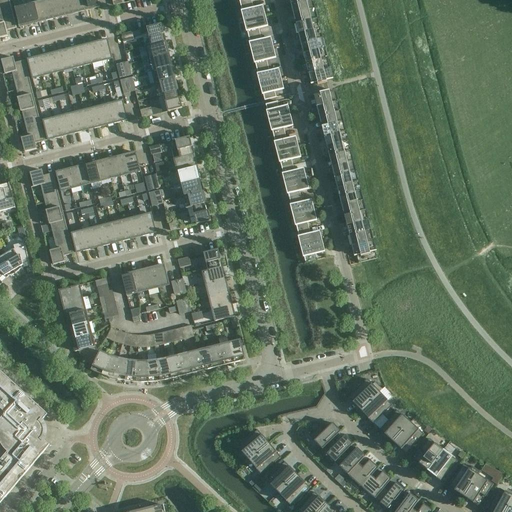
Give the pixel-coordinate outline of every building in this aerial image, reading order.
[(49,20),(59,18),(54,0),(50,0),(45,1),(49,20)] [(54,0),(59,18),(69,15),(65,0),(54,0)] [(75,0),(65,0),(69,15),(79,13),(75,0)] [(86,0),(75,0),(79,13),(89,10),(86,0)] [(86,0),(89,10),(99,7),(97,0),(86,0)] [(310,0),(291,5),(293,15),(314,9),(312,0),(310,0)] [(39,23),(49,20),(45,1),(35,4),(39,23)] [(10,3),(0,5),(0,21),(1,24),(0,24),(0,38),(8,37),(7,31),(16,28),(10,3)] [(241,6),(245,22),(265,16),(264,11),(261,12),(259,7),(253,8),(252,3),(241,6)] [(30,25),(39,23),(35,4),(25,6),(30,25)] [(30,25),(25,6),(15,9),(19,28),(30,25)] [(317,19),(314,9),(293,15),(296,25),(317,19)] [(245,22),(249,38),(260,35),(259,29),(265,28),(263,22),(266,22),(265,16),(245,22)] [(296,25),(298,35),(320,29),(317,19),(296,25)] [(161,25),(153,27),(147,28),(151,45),(151,46),(165,42),(163,35),(161,25)] [(322,39),(320,29),(298,35),(301,45),(322,39)] [(132,32),(121,35),(123,43),(134,40),(132,32)] [(249,38),(253,53),(273,48),(272,43),(269,44),(267,38),(261,40),(260,35),(249,38)] [(325,49),(322,39),(301,45),(303,54),(325,49)] [(97,43),(102,62),(112,59),(108,40),(97,43)] [(149,59),(168,54),(167,50),(165,42),(151,46),(151,45),(146,46),(149,59)] [(92,64),(102,62),(97,43),(87,45),(92,64)] [(82,67),(92,64),(87,45),(78,48),(82,67)] [(72,69),(82,67),(78,48),(68,50),(72,69)] [(253,53),(256,69),(268,66),(267,61),(273,59),(271,54),(274,53),(273,48),(253,53)] [(327,59),(325,49),(303,54),(306,64),(327,59)] [(62,72),(72,69),(68,50),(58,53),(62,72)] [(53,74),(62,72),(58,53),(48,55),(53,74)] [(168,54),(149,59),(152,72),(171,67),(169,59),(170,59),(168,54)] [(43,77),(53,74),(48,55),(38,58),(43,77)] [(18,90),(31,87),(25,61),(15,64),(13,58),(2,61),(5,74),(13,72),(18,90)] [(43,77),(38,58),(28,61),(32,79),(43,77)] [(327,59),(306,64),(308,74),(329,69),(327,59)] [(122,64),(125,77),(131,76),(128,62),(122,64)] [(125,77),(122,64),(116,65),(120,78),(125,77)] [(256,69),(260,85),(281,79),(280,74),(277,75),(275,70),(269,71),(268,66),(256,69)] [(152,72),(155,84),(175,79),(173,74),(171,67),(152,72)] [(329,69),(308,74),(311,85),(317,83),(318,85),(327,83),(327,82),(327,81),(332,79),(329,69)] [(126,79),(129,93),(135,91),(132,78),(126,79)] [(129,93),(126,79),(120,81),(124,94),(129,93)] [(175,79),(155,84),(158,97),(164,95),(163,95),(178,91),(176,84),(175,79)] [(265,101),(276,98),(274,92),(281,91),(279,85),(282,85),(281,79),(260,85),(265,101)] [(38,115),(31,87),(18,90),(19,98),(18,98),(21,112),(23,111),(25,119),(38,115)] [(164,95),(168,112),(169,112),(182,108),(180,99),(179,99),(178,91),(163,95),(164,95)] [(317,108),(338,102),(335,92),(336,92),(335,92),(330,93),(329,92),(330,92),(329,91),(320,94),(320,96),(314,97),(317,108)] [(58,97),(52,98),(56,114),(62,112),(59,101),(58,97)] [(42,101),(38,102),(40,108),(44,107),(45,110),(51,109),(48,100),(43,101),(42,101)] [(113,104),(117,123),(128,120),(123,102),(113,104)] [(277,102),(266,105),(270,121),(290,116),(289,111),(286,112),(285,106),(278,108),(277,102)] [(317,108),(319,117),(340,112),(338,102),(317,108)] [(107,125),(117,123),(113,104),(103,107),(107,125)] [(98,128),(107,125),(103,107),(93,109),(98,128)] [(142,118),(149,117),(153,116),(151,108),(140,111),(142,118)] [(88,130),(98,128),(93,109),(83,112),(88,130)] [(83,112),(73,114),(78,133),(88,130),(83,112)] [(319,117),(322,127),(343,122),(340,112),(319,117)] [(73,114),(63,117),(68,135),(78,133),(73,114)] [(38,115),(25,119),(29,137),(21,139),(25,152),(36,149),(35,144),(45,141),(38,115)] [(290,116),(270,121),(274,137),(285,134),(284,129),(290,127),(288,122),(292,121),(290,116)] [(63,117),(53,119),(58,138),(68,135),(63,117)] [(58,138),(53,119),(43,122),(48,140),(58,138)] [(324,137),(345,132),(343,122),(322,127),(324,137)] [(324,137),(327,147),(348,142),(345,132),(324,137)] [(274,137),(278,153),(298,147),(297,142),(294,143),(292,138),(286,139),(285,134),(274,137)] [(189,138),(175,141),(177,149),(172,150),(174,160),(194,155),(192,147),(189,138)] [(327,147),(329,157),(350,152),(348,142),(327,147)] [(160,145),(156,146),(149,148),(151,155),(162,153),(160,145)] [(278,153),(282,168),(293,166),(292,160),(298,159),(296,153),(299,153),(298,147),(278,153)] [(329,157),(332,167),(353,162),(350,152),(329,157)] [(126,156),(130,174),(141,172),(136,153),(126,156)] [(177,172),(197,167),(196,162),(195,162),(194,155),(174,160),(177,172)] [(121,177),(130,174),(126,156),(116,158),(121,177)] [(106,161),(111,179),(121,177),(116,158),(106,161)] [(101,182),(111,179),(106,161),(96,163),(101,182)] [(332,167),(334,177),(355,172),(353,162),(332,167)] [(96,163),(86,166),(91,184),(101,182),(96,163)] [(81,187),(91,184),(86,166),(76,168),(81,187)] [(282,168),(286,184),(306,179),(305,174),(302,175),(300,169),(294,171),(293,166),(282,168)] [(177,172),(181,184),(200,179),(198,172),(197,167),(177,172)] [(76,168),(66,171),(71,189),(81,187),(76,168)] [(46,203),(60,200),(53,174),(43,176),(42,171),(30,174),(34,187),(41,185),(46,203)] [(71,189),(66,171),(56,173),(61,192),(71,189)] [(334,177),(337,187),(358,182),(355,172),(334,177)] [(151,176),(154,190),(160,188),(156,175),(151,176)] [(154,190),(151,176),(145,178),(148,191),(154,190)] [(181,184),(184,197),(203,192),(202,187),(200,179),(181,184)] [(306,179),(286,184),(290,200),(301,197),(300,192),(306,190),(304,185),(307,184),(306,179)] [(337,187),(339,197),(360,191),(358,182),(337,187)] [(0,211),(15,208),(15,209),(10,187),(9,187),(9,188),(3,189),(0,188),(0,211)] [(154,192),(158,206),(164,204),(160,191),(154,192)] [(363,201),(360,191),(339,197),(342,207),(363,201)] [(158,206),(154,192),(149,194),(152,207),(158,206)] [(203,192),(184,197),(187,209),(192,208),(192,207),(206,204),(204,196),(203,192)] [(290,200),(294,216),(314,210),(313,205),(310,206),(308,201),(302,202),(301,197),(290,200)] [(53,231),(67,228),(60,200),(46,203),(48,210),(46,211),(49,225),(51,224),(53,231)] [(342,207),(344,217),(365,211),(363,201),(342,207)] [(196,225),(210,221),(208,211),(206,204),(192,207),(192,208),(196,225)] [(294,216),(297,231),(309,228),(308,223),(314,222),(312,216),(315,216),(314,210),(294,216)] [(365,211),(344,217),(347,226),(368,221),(365,211)] [(141,217),(146,235),(156,233),(151,214),(141,217)] [(136,238),(146,235),(141,217),(131,219),(136,238)] [(131,219),(121,222),(126,240),(136,238),(131,219)] [(171,231),(177,229),(181,229),(179,221),(169,223),(171,231)] [(370,231),(368,221),(347,226),(349,236),(370,231)] [(116,243),(126,240),(121,222),(111,224),(116,243)] [(106,245),(116,243),(111,224),(102,227),(106,245)] [(96,248),(106,245),(102,227),(92,229),(96,248)] [(67,228),(53,231),(58,249),(50,251),(53,265),(65,262),(63,256),(73,254),(67,228)] [(297,231),(301,247),(322,242),(321,237),(318,238),(316,232),(310,234),(309,228),(297,231)] [(92,229),(82,232),(86,250),(96,248),(92,229)] [(349,236),(352,246),(373,241),(370,231),(349,236)] [(86,250),(82,232),(71,234),(76,253),(86,250)] [(373,241),(352,246),(354,257),(357,256),(359,264),(377,259),(375,251),(376,251),(375,251),(373,241)] [(4,255),(15,274),(16,274),(15,274),(17,273),(18,271),(20,270),(21,269),(23,268),(22,264),(28,262),(28,263),(29,263),(24,242),(23,242),(23,243),(13,246),(14,249),(4,255)] [(301,247),(306,263),(317,261),(315,255),(322,253),(320,248),(323,247),(322,242),(301,247)] [(204,254),(208,271),(222,268),(220,260),(218,250),(204,254)] [(15,274),(4,255),(0,257),(0,278),(3,275),(6,278),(8,277),(8,276),(10,276),(12,275),(13,275),(15,274)] [(187,258),(178,261),(180,268),(189,266),(187,258)] [(154,270),(158,288),(169,285),(164,265),(158,267),(158,268),(154,270)] [(206,285),(225,280),(224,275),(222,268),(208,271),(203,272),(206,285)] [(148,291),(158,288),(154,270),(149,271),(149,269),(143,271),(148,291)] [(137,293),(148,291),(143,271),(137,272),(137,274),(133,275),(137,293)] [(137,293),(133,275),(129,276),(128,275),(122,276),(127,296),(137,293)] [(109,278),(95,282),(97,288),(111,284),(109,278)] [(177,281),(180,294),(186,292),(183,279),(177,281)] [(209,297),(228,292),(226,285),(227,285),(225,280),(206,285),(209,297)] [(180,294),(177,281),(171,282),(174,295),(180,294)] [(82,298),(79,286),(59,291),(61,296),(63,303),(82,298)] [(228,292),(209,297),(212,309),(232,304),(230,300),(228,292)] [(85,310),(82,298),(63,303),(65,311),(66,315),(85,310)] [(182,301),(185,314),(191,312),(188,299),(182,301)] [(185,314),(182,301),(176,302),(179,315),(185,314)] [(232,304),(212,309),(215,322),(223,320),(234,317),(233,309),(232,304)] [(85,310),(66,315),(67,320),(69,328),(88,323),(85,310)] [(92,335),(88,323),(69,328),(71,335),(72,340),(92,335)] [(184,328),(187,339),(194,337),(191,326),(184,328)] [(114,343),(118,331),(111,328),(106,339),(114,343)] [(187,339),(184,328),(177,329),(180,341),(187,339)] [(180,341),(177,329),(170,331),(173,343),(180,341)] [(123,345),(123,344),(125,333),(118,331),(114,343),(123,345)] [(162,333),(165,345),(173,343),(170,331),(162,333)] [(123,344),(123,345),(131,347),(133,335),(125,333),(123,344)] [(155,335),(157,346),(165,345),(162,333),(155,335)] [(84,361),(96,351),(95,347),(92,335),(72,340),(73,344),(75,352),(79,351),(82,358),(84,361)] [(133,335),(131,347),(140,348),(140,336),(133,335)] [(148,336),(148,348),(157,346),(155,335),(148,336)] [(140,336),(140,348),(148,348),(148,336),(140,336)] [(245,361),(241,344),(240,341),(230,344),(234,363),(240,362),(241,362),(245,361)] [(230,344),(219,346),(224,366),(229,365),(228,365),(234,363),(230,344)] [(219,346),(209,349),(214,368),(220,367),(224,366),(219,346)] [(209,349),(198,352),(203,371),(208,370),(214,368),(209,349)] [(96,351),(84,361),(86,363),(92,367),(91,370),(95,373),(95,372),(102,375),(109,356),(100,352),(99,353),(96,351)] [(198,352),(188,354),(193,374),(199,372),(203,371),(198,352)] [(188,354),(177,357),(182,377),(187,375),(193,374),(188,354)] [(118,359),(109,356),(102,375),(109,378),(113,379),(118,359)] [(177,357),(167,360),(172,379),(178,377),(178,378),(182,377),(177,357)] [(125,381),(128,361),(118,359),(113,379),(118,380),(125,381)] [(167,360),(157,361),(160,382),(165,381),(172,379),(167,360)] [(138,362),(128,361),(125,381),(132,382),(132,383),(136,383),(138,362)] [(157,361),(147,363),(148,383),(156,382),(160,382),(157,361)] [(147,363),(138,362),(136,383),(141,383),(148,383),(147,363)] [(0,503),(49,445),(43,440),(44,439),(45,436),(46,433),(46,430),(45,427),(44,425),(43,422),(42,421),(47,415),(0,370),(0,409),(5,413),(3,415),(1,418),(0,419),(0,443),(0,444),(2,446),(3,448),(5,450),(7,452),(0,460),(0,503)] [(360,411),(380,393),(379,393),(382,390),(375,383),(372,386),(372,385),(371,386),(367,382),(368,381),(367,380),(348,398),(349,399),(350,398),(353,402),(352,403),(353,404),(354,403),(361,410),(360,411)] [(380,393),(360,411),(361,412),(362,411),(368,418),(367,419),(368,420),(369,419),(373,423),(372,424),(373,424),(392,406),(391,405),(390,406),(387,402),(388,401),(387,400),(386,401),(379,394),(380,393)] [(392,442),(393,443),(410,423),(409,423),(402,417),(403,416),(402,415),(401,416),(397,412),(398,412),(397,411),(379,430),(380,431),(381,430),(385,434),(384,435),(385,436),(386,435),(393,441),(392,442)] [(410,423),(393,443),(394,442),(401,449),(400,450),(401,450),(402,449),(406,453),(405,454),(406,455),(424,435),(423,434),(422,435),(418,432),(419,431),(418,430),(417,431),(410,424),(411,423),(410,423)] [(322,450),(341,432),(333,424),(325,431),(321,426),(309,436),(314,442),(322,450)] [(249,461),(269,444),(268,445),(262,437),(263,436),(262,435),(261,436),(257,432),(258,431),(258,430),(237,448),(238,448),(239,448),(243,452),(242,453),(243,453),(250,460),(249,461)] [(335,463),(353,444),(345,436),(337,444),(333,439),(341,432),(322,450),(326,455),(335,463)] [(427,471),(443,450),(442,451),(434,445),(435,444),(434,443),(434,444),(429,441),(430,440),(429,439),(413,460),(414,461),(414,460),(419,463),(418,464),(419,465),(420,464),(427,470),(427,471)] [(270,445),(269,444),(249,461),(249,462),(250,461),(257,468),(256,469),(256,470),(257,469),(261,473),(260,474),(261,475),(281,458),(280,457),(279,458),(276,454),(277,453),(276,452),(275,453),(269,445),(270,445)] [(353,445),(353,444),(335,463),(339,467),(348,475),(365,456),(357,449),(350,456),(346,452),(353,445)] [(311,448),(308,451),(313,456),(316,453),(311,448)] [(444,451),(443,450),(427,471),(428,472),(428,471),(436,477),(435,478),(436,478),(437,477),(441,481),(441,482),(458,462),(457,461),(456,462),(452,458),(452,457),(451,458),(443,452),(444,451)] [(366,457),(365,456),(348,475),(361,487),(378,468),(370,460),(363,468),(358,464),(366,457)] [(278,493),(278,494),(297,475),(296,476),(289,469),(290,468),(289,467),(289,468),(285,464),(286,463),(285,462),(266,481),(267,482),(267,481),(271,485),(270,486),(271,486),(272,485),(279,493),(278,493)] [(463,497),(464,498),(478,475),(480,472),(472,467),(470,470),(469,469),(468,470),(463,467),(464,466),(463,465),(449,488),(450,487),(455,490),(454,491),(455,492),(456,491),(464,496),(463,497)] [(378,468),(361,487),(375,499),(391,479),(382,472),(376,480),(371,476),(378,468)] [(298,476),(297,475),(278,494),(279,494),(280,493),(286,500),(285,501),(286,502),(287,501),(291,505),(290,506),(291,507),(310,488),(309,488),(308,489),(304,485),(305,484),(305,483),(304,484),(297,477),(298,476)] [(479,476),(478,475),(464,498),(465,497),(473,502),(472,503),(473,504),(474,503),(478,506),(478,507),(479,507),(493,485),(492,485),(492,486),(487,483),(488,482),(487,481),(486,482),(478,477),(479,476)] [(380,503),(389,511),(405,490),(396,483),(389,491),(385,488),(392,480),(391,479),(375,499),(380,503)] [(506,511),(511,502),(511,497),(505,494),(506,493),(505,492),(504,493),(499,490),(500,489),(499,489),(486,511),(487,511),(488,511),(506,511)] [(405,491),(405,490),(389,511),(390,511),(410,511),(418,501),(409,494),(403,502),(399,499),(405,491)] [(320,511),(327,505),(327,504),(326,505),(319,499),(320,498),(319,497),(318,498),(314,494),(315,493),(314,493),(296,511),(297,511),(298,511),(297,511),(320,511)] [(431,511),(433,511),(423,504),(417,511),(415,511),(413,510),(419,501),(418,501),(410,511),(431,511)]
